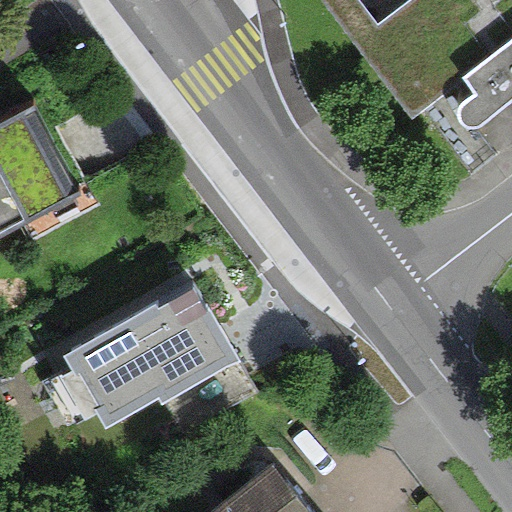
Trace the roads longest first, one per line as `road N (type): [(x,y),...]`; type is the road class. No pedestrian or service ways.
road 1 (tertiary): [(164,0),(385,305)]
road 2 (tertiary): [(385,305),(511,477)]
road 3 (residential): [(385,305),(511,203)]
